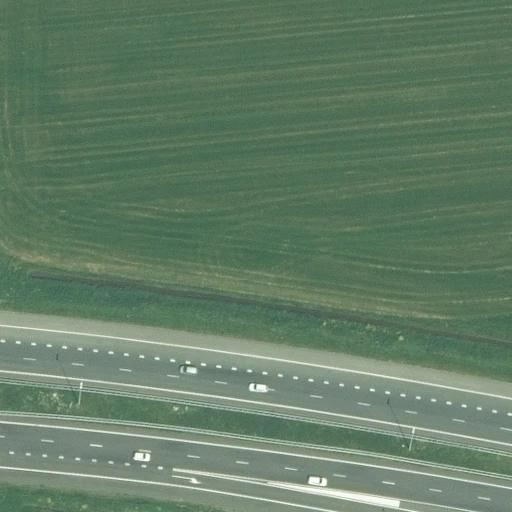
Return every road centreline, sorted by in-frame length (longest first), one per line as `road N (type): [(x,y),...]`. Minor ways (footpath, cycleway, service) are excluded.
road 1 (motorway): [(511,433),(225,385),(0,359)]
road 2 (motorway): [(169,456),(511,506)]
road 3 (motorway): [(169,456),(378,511)]
road 4 (motorway): [(0,439),(169,456)]
